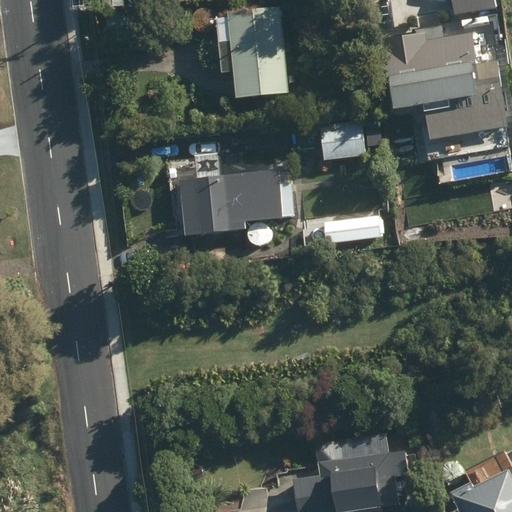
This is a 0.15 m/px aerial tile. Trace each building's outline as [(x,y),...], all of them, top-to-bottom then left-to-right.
[(452,0),(455,14),(496,8),(494,0),(452,0)] [(287,99),(278,18),(231,23),(233,47),(221,48),(225,79),(236,78),(239,104),(287,99)] [(428,141),(511,129),(501,57),(478,60),(474,32),(426,39),(425,32),(391,37),(393,50),(376,52),(385,115),(423,109),(428,141)] [(359,121),(318,127),(323,162),(364,157),(359,121)] [(184,168),(185,183),(177,184),(183,239),(242,232),(241,224),(293,219),(289,185),(276,187),(275,173),(222,179),(221,164),(184,168)] [(409,479),(405,451),(318,463),(320,474),(292,478),(296,511),(353,511),(399,506),(395,481),(409,479)] [(511,511),(511,472),(481,487),(480,483),(457,494),(464,509),(467,507),(469,511),(511,511)]
